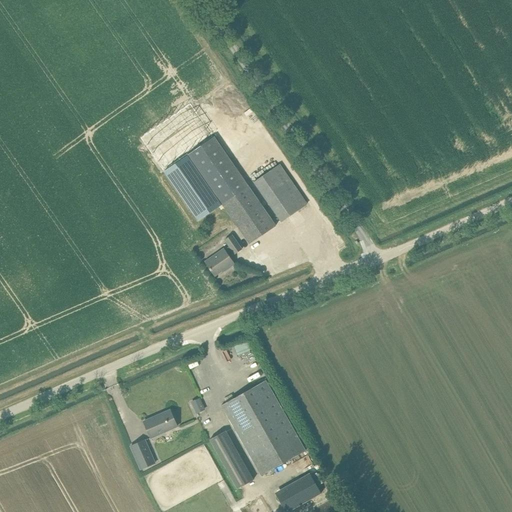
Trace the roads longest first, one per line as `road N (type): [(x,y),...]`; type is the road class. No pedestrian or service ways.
road 1 (unclassified): [(0,416),(379,257)]
road 2 (unclassified): [(379,257),(200,0)]
road 3 (unclassified): [(379,257),(511,200)]
